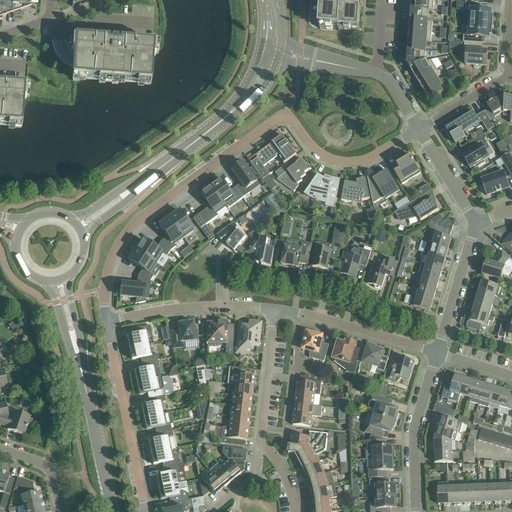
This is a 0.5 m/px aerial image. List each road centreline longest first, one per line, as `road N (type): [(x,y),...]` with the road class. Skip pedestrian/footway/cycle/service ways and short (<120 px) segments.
road 1 (residential): [(418,129),(345,162),(316,150),(292,120),(273,121),(131,226),(107,271),(106,321)]
road 2 (residential): [(145,511),(106,321)]
road 3 (residential): [(106,321),(194,306),(275,309)]
road 4 (residential): [(275,309),(436,353)]
road 5 (secondary): [(159,167),(248,92),(270,49)]
road 6 (residential): [(415,511),(413,430),(436,353)]
road 7 (residential): [(436,353),(475,222)]
road 8 (residential): [(261,444),(275,309)]
road 9 (secondary): [(44,280),(87,399)]
road 10 (secondary): [(87,399),(71,274)]
